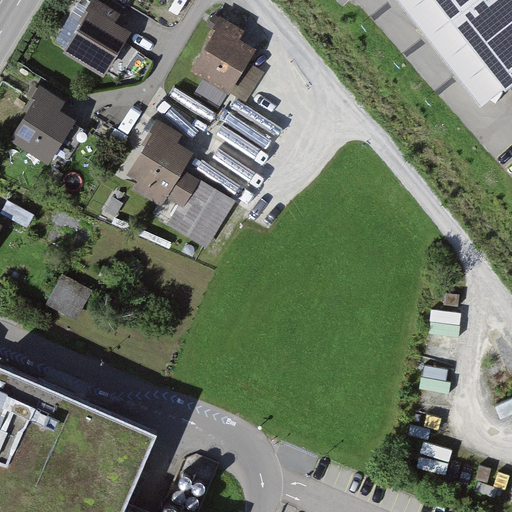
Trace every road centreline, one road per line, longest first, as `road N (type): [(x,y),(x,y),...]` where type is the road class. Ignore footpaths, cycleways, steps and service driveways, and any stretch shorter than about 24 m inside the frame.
road 1 (residential): [(257,0),(473,258)]
road 2 (track): [(511,441),(489,438),(470,409),(473,258)]
